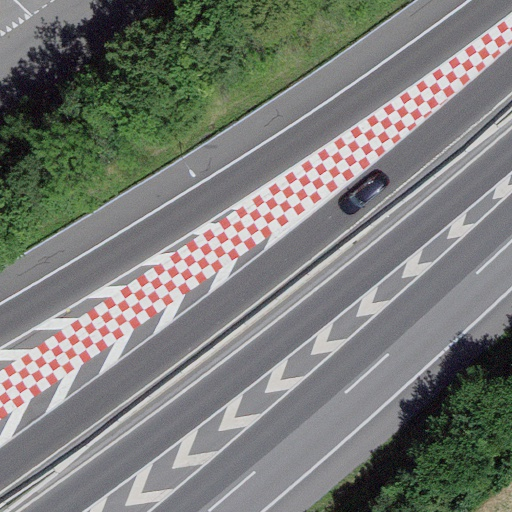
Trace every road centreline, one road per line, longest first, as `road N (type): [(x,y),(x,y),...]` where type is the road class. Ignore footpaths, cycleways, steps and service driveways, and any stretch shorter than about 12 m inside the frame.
road 1 (motorway): [(511,47),(251,278),(0,466)]
road 2 (motorway): [(511,4),(0,324)]
road 3 (motorway): [(52,511),(511,168)]
road 4 (motorway): [(196,511),(511,218)]
road 5 (unclassified): [(0,77),(105,0)]
